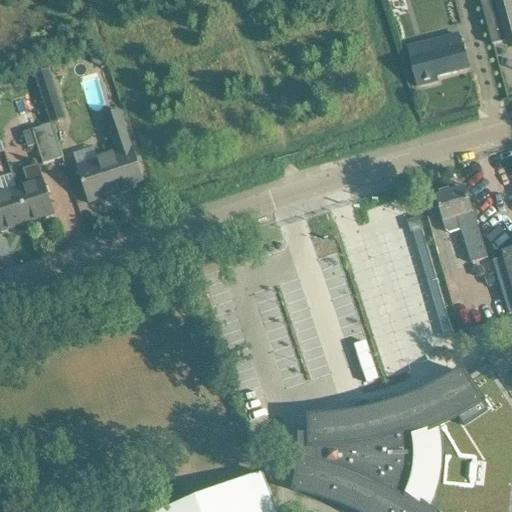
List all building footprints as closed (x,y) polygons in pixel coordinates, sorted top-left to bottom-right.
[(507,45),(511,43),(511,0),(479,0),(492,46),(506,42),(507,45)] [(441,53),(429,56),(411,61),(419,89),(438,84),(436,79),(469,70),(464,51),(463,47),(462,47),(459,36),(438,41),(441,53)] [(105,51),(90,55),(93,64),(99,67),(109,63),(105,51)] [(36,130),(46,126),(41,110),(31,113),(36,130)] [(94,149),(74,155),(78,167),(76,168),(82,185),(88,204),(105,199),(104,197),(143,184),(144,186),(145,186),(139,167),(133,149),(132,150),(119,112),(104,117),(117,155),(98,161),(94,149)] [(51,126),(52,126),(52,125),(50,125),(46,127),(46,126),(36,130),(37,130),(23,134),(28,149),(37,146),(43,166),(62,159),(51,126)] [(0,135),(0,149),(16,144),(12,132),(0,135)] [(17,191),(28,225),(55,216),(38,165),(23,170),(28,187),(17,191)] [(28,225),(17,191),(5,195),(0,180),(0,232),(1,234),(28,225)] [(487,259),(465,190),(435,199),(446,232),(450,235),(461,231),(472,264),(487,259)] [(411,233),(422,230),(418,219),(408,222),(411,233)] [(511,250),(502,253),(511,288),(511,250)] [(285,297),(269,299),(280,403),(299,401),(297,381),(317,379),(313,342),(303,343),(299,299),(319,297),(315,265),(267,270),(268,282),(283,280),(285,297)] [(483,405),(462,373),(444,385),(417,398),(388,408),(359,415),(329,419),(310,420),(311,450),(319,450),(317,467),(301,463),(295,493),(314,497),(343,507),(353,511),(465,511),(468,503),(473,480),(474,475),(475,458),(473,436),(471,425),(468,414),(483,405)] [(233,486),(166,511),(277,511),(262,474),(233,486)]
